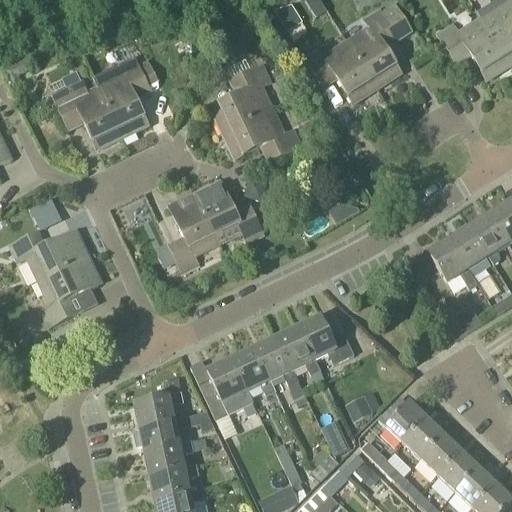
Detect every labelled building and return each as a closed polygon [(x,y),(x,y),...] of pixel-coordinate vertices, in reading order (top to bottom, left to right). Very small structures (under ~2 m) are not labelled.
[(511,68),(511,0),(499,0),(498,1),(499,2),(476,17),(480,23),(510,70),(511,68)] [(399,79),(383,53),(397,45),(412,36),(393,6),(378,15),(364,24),(369,32),(346,47),(376,94),(399,79)] [(286,37),(302,27),(291,10),(273,15),(286,37)] [(486,85),(510,70),(480,23),(457,38),(452,30),(438,38),(457,69),(470,60),(486,85)] [(215,29),(204,30),(206,41),(216,40),(215,29)] [(352,109),(376,94),(346,47),(323,61),(318,53),(304,62),(322,92),(336,83),(352,109)] [(117,70),(92,82),(97,95),(98,95),(122,145),(147,133),(134,106),(149,99),(147,93),(149,91),(139,71),(135,62),(133,63),(117,70)] [(236,102),(209,115),(221,139),(271,116),(260,91),(269,87),(262,71),(251,76),(250,74),(231,83),(232,85),(229,87),(236,102)] [(98,95),(97,95),(86,101),(81,92),(53,105),(68,137),(83,130),(96,157),(122,145),(98,95)] [(271,116),(221,139),(233,165),(260,152),(267,166),(300,151),(292,135),(283,140),(271,116)] [(305,140),(311,142),(316,139),(318,134),(315,129),(309,127),(304,129),(302,135),(305,140)] [(0,143),(0,168),(10,164),(0,143)] [(261,207),(266,189),(248,184),(242,202),(261,207)] [(193,200),(216,249),(241,238),(245,247),(261,239),(249,212),(234,219),(219,188),(193,200)] [(192,260),(216,249),(193,200),(168,212),(183,243),(168,250),(181,277),(196,270),(192,260)] [(299,218),(310,237),(336,222),(325,203),(299,218)] [(511,211),(508,206),(489,218),(508,249),(511,245),(511,211)] [(496,256),(508,249),(489,218),(468,231),(487,261),(493,271),(499,267),(500,262),(496,256)] [(466,275),(467,274),(487,261),(468,231),(447,244),(466,275)] [(38,287),(88,263),(76,238),(44,253),(37,238),(10,251),(17,266),(26,262),(38,287)] [(447,244),(427,257),(446,287),(452,297),(464,290),(468,295),(476,291),(477,290),(467,274),(466,275),(447,244)] [(88,263),(38,287),(49,312),(40,316),(48,331),(75,318),(68,303),(100,288),(88,263)] [(200,316),(216,308),(211,299),(196,307),(200,316)] [(495,320),(511,309),(511,301),(511,300),(491,313),(495,320)] [(453,319),(444,325),(456,345),(466,339),(482,329),(469,309),(453,319)] [(309,365),(312,364),(325,358),(331,371),(341,366),(341,367),(353,361),(343,338),(328,345),(317,322),(295,333),(309,365)] [(312,364),(309,365),(295,333),(272,343),(287,375),(289,375),(291,374),(302,369),(308,381),(318,377),(312,364)] [(29,339),(25,349),(31,357),(41,356),(46,347),(40,338),(29,339)] [(291,374),(289,375),(287,376),(287,375),(272,343),(249,354),(264,387),(269,384),(282,378),(287,391),(297,386),(291,374)] [(276,397),(269,384),(264,387),(249,354),(227,365),(242,397),(245,396),(259,389),(265,402),(276,397)] [(251,409),(245,396),(242,397),(227,365),(204,376),(207,383),(197,388),(215,426),(227,421),(241,414),(243,412),(246,419),(255,416),(251,409)] [(165,403),(130,411),(135,435),(172,428),(172,426),(169,413),(182,410),(181,408),(179,399),(179,398),(165,401),(165,403)] [(401,449),(424,425),(406,407),(383,432),(401,449)] [(177,450),(174,437),(187,434),(199,431),(198,421),(172,426),(172,428),(135,435),(140,460),(177,452),(177,450)] [(418,466),(442,441),(424,425),(401,449),(418,466)] [(334,462),(349,454),(336,426),(320,434),(334,462)] [(435,482),(459,458),(442,441),(418,466),(435,482)] [(182,476),(182,474),(179,461),(192,458),(207,454),(204,443),(189,446),(190,448),(177,450),(177,452),(140,460),(145,484),(182,476)] [(375,472),(381,466),(364,449),(358,455),(375,472)] [(319,486),(330,476),(337,469),(323,454),(310,466),(316,473),(310,478),(319,486)] [(453,499),(476,474),(459,458),(435,482),(453,499)] [(354,459),(337,476),(344,483),(355,473),(361,466),(354,459)] [(365,483),(371,476),(370,475),(363,468),(361,466),(355,473),(364,482),(365,483)] [(393,489),(399,483),(381,466),(375,472),(393,489)] [(182,476),(145,484),(150,508),(188,501),(187,498),(184,485),(197,482),(194,471),(182,474),(182,476)] [(294,497),(302,494),(293,474),(286,478),(294,497)] [(466,511),(473,511),(494,491),(476,474),(453,499),(466,511)] [(327,500),(344,483),(337,476),(320,493),(327,500)] [(410,506),(416,499),(399,483),(393,489),(410,506)] [(279,511),(286,511),(297,507),(293,498),(290,491),(273,499),(279,511)] [(506,511),(511,507),(494,491),(473,511),(506,511)] [(305,511),(314,511),(327,500),(320,493),(303,510),(305,511)] [(188,501),(150,508),(151,511),(190,511),(189,508),(203,505),(201,494),(187,498),(188,501)] [(415,511),(429,511),(416,499),(410,506),(415,511)]
